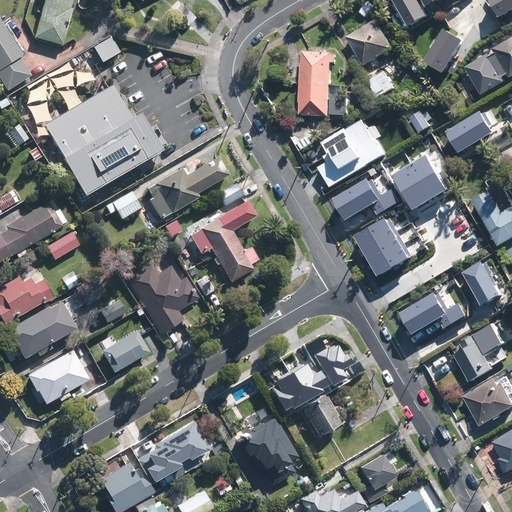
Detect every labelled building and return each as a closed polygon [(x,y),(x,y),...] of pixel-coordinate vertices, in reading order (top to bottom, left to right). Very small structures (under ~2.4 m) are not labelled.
[(32,0),(28,39),(64,47),(68,0),(32,0)] [(397,0),(411,25),(431,14),(422,0),(397,0)] [(511,0),(487,0),(498,17),(511,8),(511,0)] [(500,17),(486,18),(487,27),(501,26),(500,17)] [(347,38),(364,67),(394,49),(377,20),(347,38)] [(423,61),(441,72),(460,40),(442,29),(423,61)] [(511,38),(494,50),(497,55),(489,59),(487,55),(465,67),(482,96),(504,83),(501,79),(508,75),(511,79),(511,78),(511,38)] [(0,39),(0,90),(2,94),(26,79),(0,39)] [(93,50),(102,65),(120,54),(111,39),(93,50)] [(145,47),(135,48),(137,69),(147,68),(145,47)] [(332,63),(335,63),(336,55),(333,55),(304,53),(300,116),(330,117),(332,63)] [(415,58),(408,62),(415,74),(423,70),(415,58)] [(394,89),(385,72),(370,80),(379,97),(394,89)] [(43,127),(82,196),(158,153),(137,117),(131,120),(113,88),(43,127)] [(333,96),(331,115),(348,116),(350,97),(333,96)] [(444,132),(457,154),(495,132),(482,110),(444,132)] [(422,112),(410,118),(419,134),(431,127),(422,112)] [(324,141),(339,166),(334,169),(340,179),(348,175),(366,164),(366,165),(385,154),(375,138),(359,147),(347,128),(324,141)] [(511,147),(502,153),(511,169),(511,147)] [(425,155),(410,164),(430,198),(445,189),(425,155)] [(179,168),(139,192),(158,223),(205,194),(211,204),(225,195),(216,182),(230,173),(219,156),(185,177),(179,168)] [(391,175),(411,209),(430,198),(410,164),(391,175)] [(391,189),(381,195),(371,178),(367,181),(366,178),(330,199),(344,221),(371,206),(376,215),(399,202),(391,189)] [(0,209),(11,203),(4,191),(0,193),(0,209)] [(499,247),(502,245),(511,262),(511,208),(504,213),(491,191),(473,201),(499,247)] [(127,192),(103,206),(112,220),(135,205),(127,192)] [(242,200),(196,228),(228,279),(260,260),(251,246),(239,253),(225,230),(251,215),(242,200)] [(48,201),(0,227),(0,261),(62,227),(48,201)] [(181,230),(175,220),(163,227),(170,237),(181,230)] [(357,244),(381,285),(415,265),(391,224),(357,244)] [(70,239),(39,257),(45,267),(76,248),(70,239)] [(480,261),(460,273),(481,308),(502,295),(490,275),(492,274),(485,262),(482,264),(480,261)] [(144,262),(122,275),(158,335),(180,322),(174,312),(191,302),(169,265),(152,275),(144,262)] [(203,273),(192,279),(200,293),(211,287),(203,273)] [(15,277),(0,285),(0,324),(45,300),(35,281),(21,288),(15,277)] [(398,313),(410,334),(438,319),(443,328),(465,316),(458,303),(448,309),(438,293),(435,295),(433,293),(398,313)] [(113,295),(91,311),(101,325),(123,309),(113,295)] [(53,308),(5,336),(16,356),(29,348),(35,358),(47,351),(41,340),(64,326),(53,308)] [(461,343),(465,350),(454,356),(469,383),(495,368),(487,354),(506,343),(495,324),(474,336),(461,343)] [(128,330),(97,351),(112,373),(142,352),(128,330)] [(316,355),(334,385),(350,376),(345,368),(353,363),(347,354),(345,355),(339,345),(336,347),(334,345),(330,348),(329,347),(316,355)] [(70,351),(25,376),(41,405),(86,380),(70,351)] [(289,372),(307,402),(324,392),(323,389),(330,385),(322,370),(314,374),(308,363),(300,368),(299,365),(289,372)] [(289,372),(278,378),(279,380),(276,382),(278,384),(273,387),(286,410),(293,406),(294,409),(307,402),(289,372)] [(511,398),(503,383),(499,385),(496,378),(464,397),(482,427),(511,409),(511,398)] [(340,415),(327,395),(303,409),(321,437),(342,424),(338,417),(340,415)] [(275,418),(237,441),(254,469),(260,466),(273,487),(298,472),(291,460),(298,456),(275,418)] [(157,448),(138,459),(153,484),(173,472),(176,478),(201,463),(197,457),(211,450),(195,422),(155,445),(157,448)] [(384,446),(351,464),(366,493),(399,475),(384,446)] [(115,511),(122,511),(156,492),(146,476),(140,480),(130,463),(101,480),(112,499),(109,501),(115,511)] [(201,489),(175,505),(179,511),(198,511),(211,505),(201,489)] [(300,498),(307,511),(304,511),(353,511),(366,505),(358,491),(341,501),(334,489),(321,496),(317,489),(300,498)] [(425,511),(412,489),(374,511),(425,511)] [(253,499),(248,493),(234,502),(239,509),(253,499)] [(160,511),(154,503),(141,511),(160,511)]
